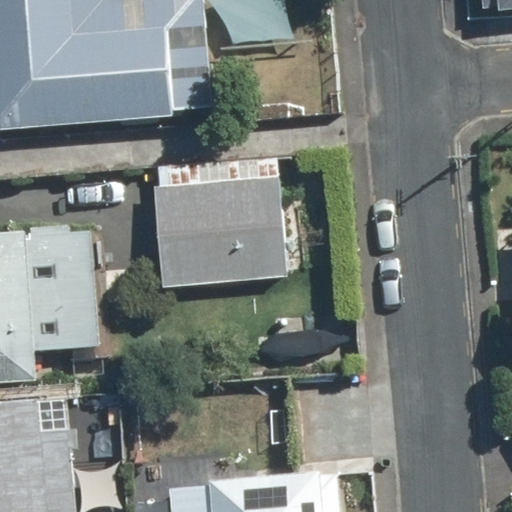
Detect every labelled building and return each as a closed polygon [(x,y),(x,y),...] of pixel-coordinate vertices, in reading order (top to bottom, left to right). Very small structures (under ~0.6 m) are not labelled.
[(0,0),(0,128),(174,114),(174,107),(211,104),(202,0),(0,0)] [(277,175),(152,184),(159,284),(285,274),(277,175)] [(87,226),(0,232),(0,384),(39,381),(37,349),(96,345),(87,226)] [(354,373),(287,378),(290,423),(357,418),(354,373)] [(40,397),(0,399),(0,511),(77,511),(72,428),(42,430),(40,397)] [(341,511),(339,470),(184,482),(186,511),(341,511)]
